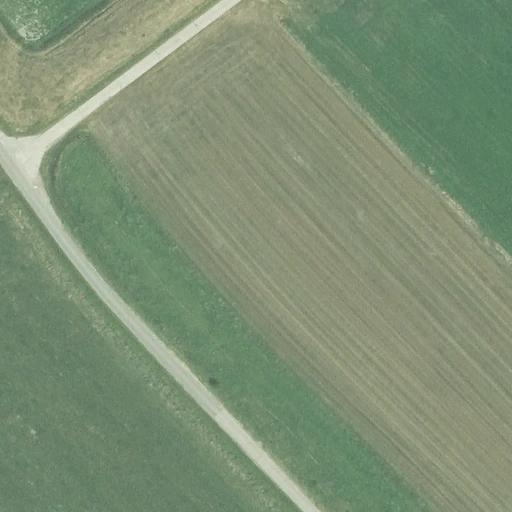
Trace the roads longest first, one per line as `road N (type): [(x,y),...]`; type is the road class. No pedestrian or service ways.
road 1 (unclassified): [(310,511),(86,270),(10,167)]
road 2 (unclassified): [(233,0),(10,167)]
